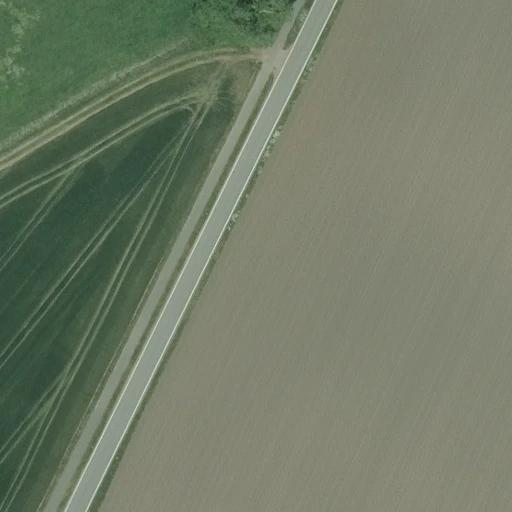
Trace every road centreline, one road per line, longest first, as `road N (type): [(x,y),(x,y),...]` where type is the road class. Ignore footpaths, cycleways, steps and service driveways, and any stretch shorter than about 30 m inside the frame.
road 1 (secondary): [(75,511),(325,0)]
road 2 (track): [(0,165),(221,47),(297,59)]
